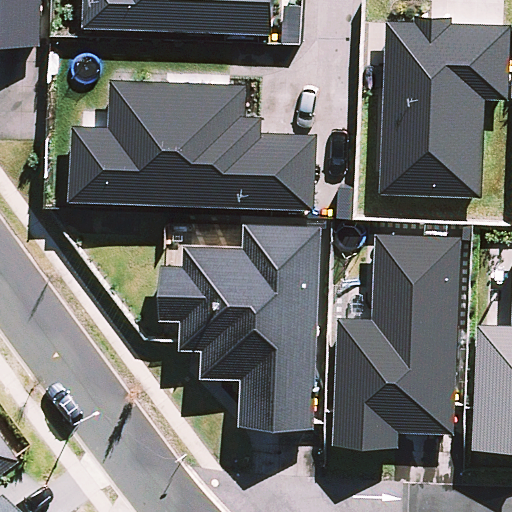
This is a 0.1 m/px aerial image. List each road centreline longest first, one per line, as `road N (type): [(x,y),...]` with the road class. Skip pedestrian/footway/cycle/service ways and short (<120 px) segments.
road 1 (residential): [(171,502),(0,269)]
road 2 (residential): [(334,511),(385,495),(511,501)]
